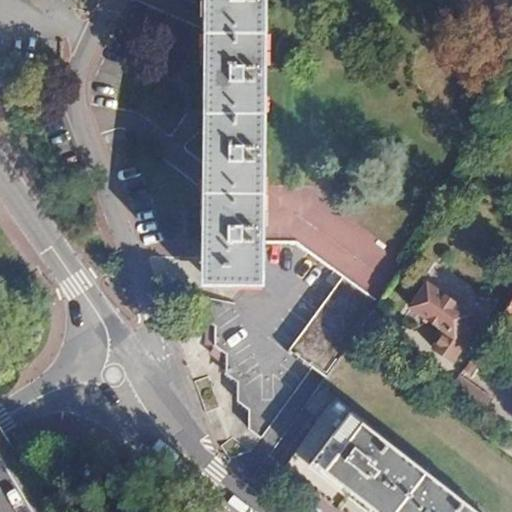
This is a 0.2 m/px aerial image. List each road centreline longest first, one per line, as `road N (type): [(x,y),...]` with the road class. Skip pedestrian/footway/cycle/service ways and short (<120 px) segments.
road 1 (residential): [(111,0),(75,74),(150,313),(167,446)]
road 2 (tertiary): [(0,182),(75,290),(114,374)]
road 3 (tertiary): [(114,374),(0,417)]
